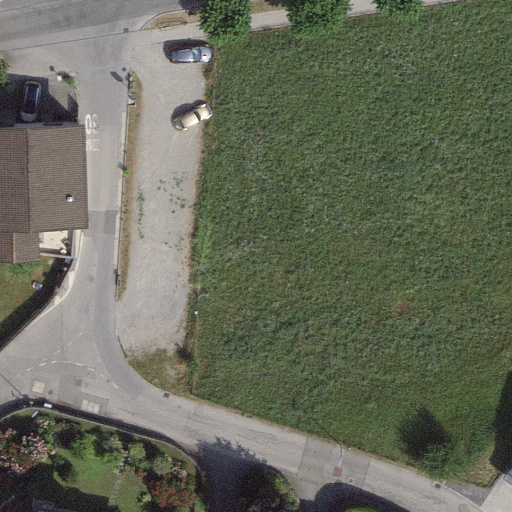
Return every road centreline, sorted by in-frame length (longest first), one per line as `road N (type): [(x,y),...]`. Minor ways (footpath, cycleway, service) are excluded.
road 1 (residential): [(88,384),(93,0)]
road 2 (residential): [(383,511),(88,384)]
